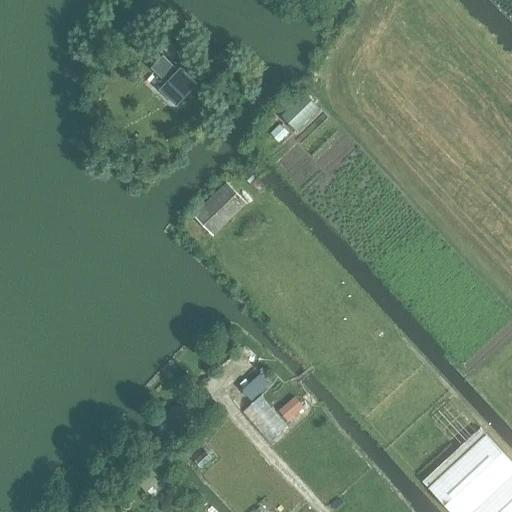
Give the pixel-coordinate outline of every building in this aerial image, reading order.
[(335,14),(342,19),(352,7),(345,2),(335,14)] [(163,57),(151,69),(166,84),(160,91),(177,107),(197,85),(180,69),(178,71),(163,57)] [(296,130),(319,107),(304,92),(281,115),(296,130)] [(213,237),(247,203),(226,182),(192,215),(213,237)] [(511,334),(468,375),(511,422),(511,334)] [(183,394),(196,382),(185,370),(172,382),(183,394)] [(286,425),(259,397),(242,413),(269,441),(286,425)] [(450,511),(511,511),(511,465),(451,400),(432,418),(459,447),(423,482),(450,511)] [(335,511),(344,504),(339,497),(330,505),(335,511)]
